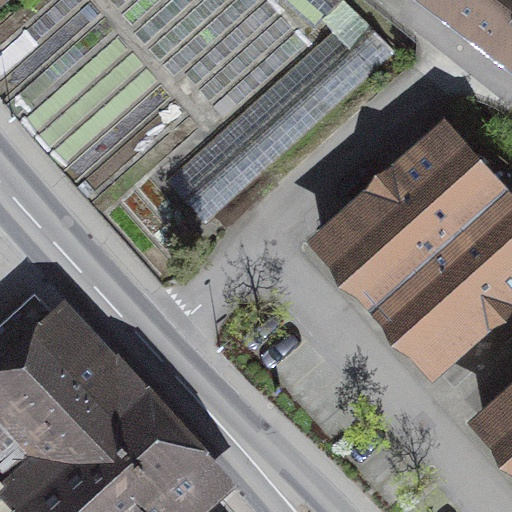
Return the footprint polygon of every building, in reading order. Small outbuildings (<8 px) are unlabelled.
[(342,0),(279,0),(314,30),(324,20),(333,30),(166,181),(204,224),(394,52),(342,0)] [(511,0),(444,0),(511,51),(511,0)] [(324,243),(378,303),(503,191),(495,181),(490,186),(444,135),(324,243)] [(511,200),(503,191),(378,303),(431,364),(511,291),(511,210),(507,205),(511,200)] [(0,511),(201,511),(208,484),(34,294),(0,325),(0,511)] [(511,398),(485,423),(511,453),(511,398)]
